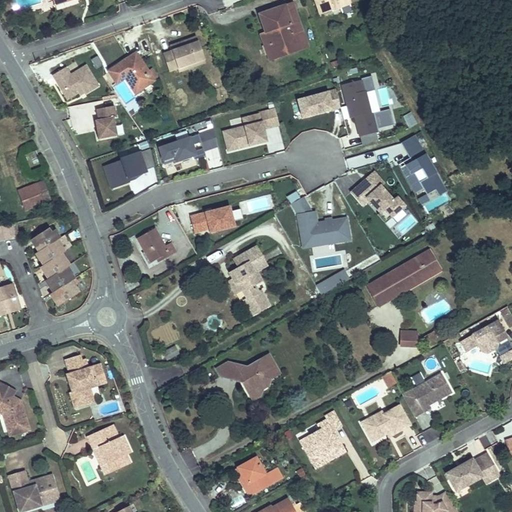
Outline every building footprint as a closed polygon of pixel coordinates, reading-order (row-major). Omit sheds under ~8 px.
[(315,0),(321,14),(333,9),(333,6),(348,0),(315,0)] [(348,0),(333,6),(333,9),(351,3),(350,0),(348,0)] [(260,14),(266,31),(274,53),(299,44),(295,33),(303,30),(293,2),(260,14)] [(274,53),(266,31),(261,32),(271,59),(301,48),(299,44),(274,53)] [(206,61),(197,35),(170,45),(172,50),(164,53),(169,70),(178,67),(179,70),(206,61)] [(95,51),(88,55),(96,70),(103,65),(95,51)] [(109,72),(114,79),(122,73),(125,77),(126,79),(134,90),(136,93),(154,81),(148,72),(136,54),(109,72)] [(66,66),(53,74),(64,91),(66,89),(74,91),(76,93),(84,89),(86,92),(99,85),(87,64),(71,74),(66,66)] [(152,69),(148,72),(154,81),(158,78),(152,69)] [(122,73),(114,79),(117,83),(125,77),(122,73)] [(371,77),(343,86),(348,106),(342,108),(345,118),(356,115),(363,143),(378,139),(375,133),(378,132),(377,128),(394,125),(391,109),(373,114),(365,90),(374,88),(371,77)] [(68,98),(76,93),(74,91),(66,89),(64,91),(68,98)] [(334,90),(298,99),(302,117),(338,108),(334,90)] [(97,125),(99,138),(118,134),(114,116),(117,115),(115,105),(97,108),(99,119),(100,125),(97,125)] [(245,126),(224,131),(229,151),(267,142),(264,129),(278,126),(274,109),(243,116),(245,126)] [(403,117),(408,128),(417,124),(411,113),(403,117)] [(213,129),(160,148),(165,163),(175,159),(177,162),(194,156),(195,159),(205,156),(203,151),(218,147),(213,129)] [(344,140),(349,150),(361,144),(356,134),(344,140)] [(415,134),(402,142),(410,157),(399,163),(416,192),(423,187),(426,193),(419,197),(422,203),(431,199),(427,193),(436,188),(439,194),(447,190),(415,134)] [(34,150),(28,138),(17,144),(23,155),(34,150)] [(122,161),(105,167),(112,189),(128,185),(126,178),(147,172),(146,169),(153,167),(148,150),(141,153),(140,152),(120,158),(122,161)] [(375,173),(352,193),(363,206),(369,199),(381,213),(379,214),(385,223),(393,217),(406,205),(398,197),(394,200),(380,187),(385,182),(375,173)] [(129,184),(134,195),(153,186),(148,176),(129,184)] [(28,198),(24,200),(27,209),(51,200),(44,181),(25,188),(28,198)] [(20,190),(24,200),(28,198),(25,188),(20,190)] [(296,192),(288,197),(292,203),(300,199),(296,192)] [(304,198),(292,205),(298,214),(303,248),(351,240),(348,218),(319,222),(316,210),(312,211),(304,198)] [(205,214),(205,211),(190,214),(194,231),(209,227),(209,231),(234,225),(233,219),(230,210),(229,205),(212,209),(213,213),(205,214)] [(240,207),(230,210),(233,219),(242,217),(240,207)] [(19,237),(15,222),(7,224),(11,239),(19,237)] [(0,226),(0,227),(4,241),(11,239),(7,224),(0,226)] [(57,240),(59,238),(53,229),(50,231),(48,227),(33,237),(35,241),(33,243),(38,251),(53,242),(57,240)] [(155,228),(137,238),(150,263),(161,257),(163,259),(176,252),(171,243),(165,246),(155,228)] [(41,255),(38,257),(43,265),(58,255),(61,253),(64,251),(59,243),(55,245),(53,242),(38,251),(41,255)] [(256,247),(239,256),(244,265),(239,268),(231,273),(233,277),(228,280),(240,302),(247,297),(248,298),(258,292),(254,284),(261,280),(256,271),(266,265),(256,247)] [(430,262),(434,259),(429,250),(424,252),(430,262)] [(382,283),(379,278),(367,286),(379,305),(391,298),(388,294),(412,280),(411,278),(418,274),(421,280),(440,269),(434,259),(430,262),(424,252),(394,270),(396,274),(382,283)] [(45,269),(42,271),(47,279),(62,269),(66,266),(68,265),(63,257),(60,259),(58,255),(43,265),(45,269)] [(244,265),(239,256),(234,259),(239,268),(244,265)] [(70,280),(73,279),(68,270),(64,273),(62,269),(47,279),(50,282),(47,284),(52,293),(67,283),(70,280)] [(345,270),(317,286),(322,295),(350,279),(345,270)] [(394,270),(379,278),(382,283),(396,274),(394,270)] [(391,298),(421,280),(418,274),(411,278),(412,280),(388,294),(391,298)] [(13,282),(3,285),(4,289),(0,290),(6,310),(10,308),(11,312),(21,309),(13,282)] [(54,296),(52,298),(57,306),(78,292),(72,284),(69,286),(67,283),(52,293),(54,296)] [(507,336),(498,320),(460,341),(466,351),(478,345),(481,350),(487,352),(496,347),(498,342),(507,336)] [(417,348),(417,330),(401,331),(402,348),(417,348)] [(161,354),(166,362),(179,354),(174,346),(161,354)] [(511,358),(511,357),(508,351),(500,355),(505,363),(511,358)] [(223,375),(235,378),(243,373),(246,379),(244,380),(249,389),(255,385),(263,386),(264,387),(269,384),(271,377),(281,371),(271,352),(248,364),(230,361),(219,367),(223,375)] [(76,356),(62,360),(68,380),(66,381),(69,392),(67,393),(69,400),(85,394),(84,389),(85,388),(103,383),(98,364),(85,369),(81,370),(78,362),(76,356)] [(461,360),(456,363),(460,371),(465,368),(461,360)] [(390,372),(382,376),(388,387),(396,383),(390,372)] [(429,404),(452,391),(442,373),(403,394),(415,415),(431,407),(429,404)] [(10,397),(13,392),(0,384),(0,416),(7,438),(27,431),(18,401),(15,400),(14,402),(9,399),(10,397)] [(262,394),(264,387),(263,386),(255,385),(249,389),(254,399),(262,394)] [(85,388),(84,389),(85,394),(69,400),(71,408),(90,402),(85,388)] [(375,419),(363,425),(372,441),(386,433),(392,430),(394,434),(410,424),(400,404),(384,413),(382,410),(372,415),(375,419)] [(321,430),(300,441),(310,460),(321,454),(322,455),(332,450),(334,454),(344,448),(334,430),(342,426),(334,412),(326,417),(327,419),(318,425),(321,430)] [(372,415),(361,421),(363,425),(375,419),(372,415)] [(110,425),(107,427),(113,439),(116,438),(110,425)] [(113,439),(107,427),(84,437),(91,450),(93,449),(97,459),(101,457),(103,462),(97,464),(102,475),(128,464),(124,455),(116,438),(113,439)] [(120,436),(116,438),(124,455),(128,453),(120,436)] [(193,477),(203,473),(191,448),(181,453),(193,477)] [(315,469),(346,452),(344,448),(334,454),(332,450),(322,455),(321,454),(310,460),(315,469)] [(93,449),(91,450),(97,464),(103,462),(101,457),(97,459),(93,449)] [(457,466),(446,473),(456,490),(481,475),(489,471),(493,478),(500,474),(487,452),(473,461),(472,458),(461,464),(462,466),(459,468),(457,466)] [(255,457),(237,466),(246,483),(243,484),(249,494),(271,482),(266,472),(264,473),(255,457)] [(246,483),(237,466),(234,468),(243,484),(246,483)] [(22,471),(6,476),(16,511),(20,511),(43,505),(42,500),(56,496),(52,480),(26,488),(25,483),(22,471)] [(489,471),(481,475),(485,483),(493,478),(489,471)] [(50,476),(25,483),(26,488),(52,480),(50,476)] [(439,496),(431,496),(431,504),(436,504),(441,501),(443,503),(451,499),(447,491),(439,496)] [(414,511),(458,511),(451,499),(443,503),(441,501),(436,504),(431,504),(431,496),(431,492),(417,492),(417,502),(415,502),(414,511)] [(58,501),(56,496),(42,500),(43,505),(58,501)] [(258,511),(305,511),(300,501),(293,505),(288,498),(272,506),(272,505),(258,511)]
